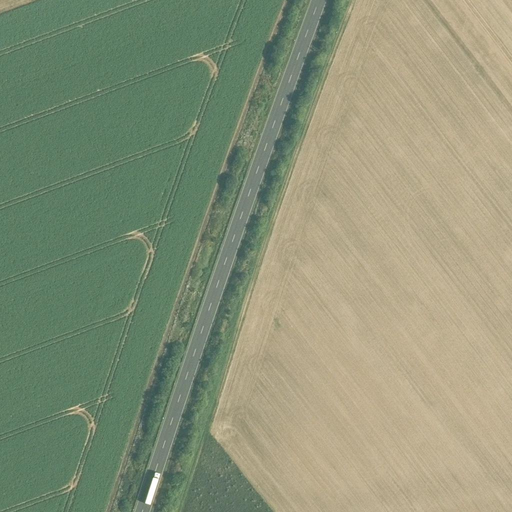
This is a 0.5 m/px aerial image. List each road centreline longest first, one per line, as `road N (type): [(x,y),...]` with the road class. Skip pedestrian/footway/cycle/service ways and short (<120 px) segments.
road 1 (track): [(107,511),(288,0)]
road 2 (primary): [(320,0),(143,511)]
road 3 (track): [(184,511),(242,315),(354,0)]
